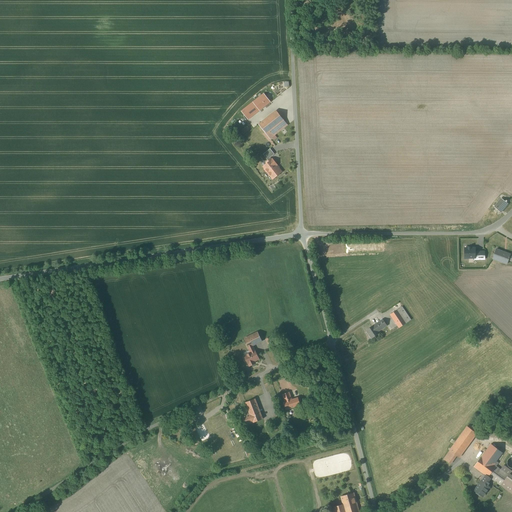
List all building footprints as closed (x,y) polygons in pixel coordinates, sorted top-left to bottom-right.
[(270,102),(264,95),(232,120),(238,127),(270,102)] [(264,155),(269,161),(271,159),(270,158),(275,155),(263,140),(265,139),(267,141),(288,125),(277,111),(245,136),(261,157),(264,155)] [(271,159),(269,161),(267,163),(267,164),(264,167),(265,168),(265,170),(267,172),(268,172),(273,179),(282,172),(276,166),(277,165),(273,160),(272,160),(271,159)] [(508,204),(502,199),(495,207),(501,212),(508,204)] [(475,258),(475,248),(471,248),(471,247),(468,247),(468,248),(465,248),(465,258),(475,258)] [(507,264),(509,260),(511,255),(496,249),(493,259),(507,264)] [(402,307),(390,315),(400,328),(411,320),(402,307)] [(383,320),(377,324),(381,330),(387,326),(383,320)] [(378,332),(381,330),(377,324),(367,331),(372,338),(379,334),(378,332)] [(249,348),(252,346),(262,341),(258,332),(245,339),(249,348)] [(252,346),(249,348),(252,353),(249,354),(248,356),(246,358),(250,366),(254,364),(254,363),(255,361),(259,359),(252,346)] [(288,391),(281,393),(284,401),(281,402),(284,411),(300,406),(297,398),(291,399),(288,391)] [(256,398),(245,401),(249,414),(241,417),(243,425),(263,418),(256,398)] [(487,417),(479,411),(476,414),(484,420),(487,417)] [(466,426),(441,459),(448,465),(454,456),(458,459),(477,434),(466,426)] [(199,435),(194,427),(189,430),(195,442),(199,440),(196,436),(199,435)] [(285,434),(273,439),(275,444),(287,439),(285,434)] [(486,476),(482,482),(486,485),(491,479),(489,477),(511,493),(511,471),(504,466),(501,470),(496,466),(498,464),(496,462),(503,453),(491,444),(474,467),(486,476)] [(490,487),(486,485),(482,482),(482,481),(475,491),(483,497),(490,487)] [(342,497),(343,504),(345,511),(359,511),(354,493),(342,497)]
